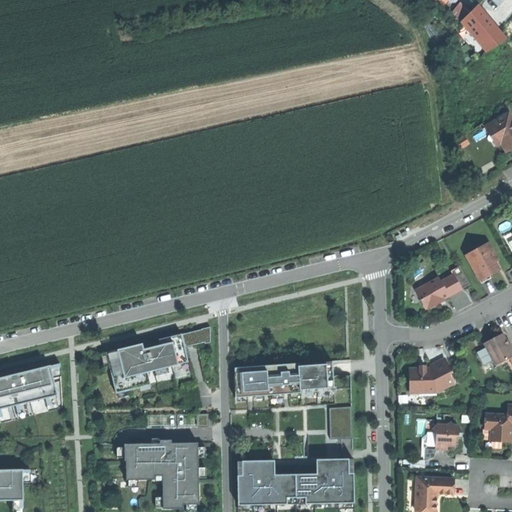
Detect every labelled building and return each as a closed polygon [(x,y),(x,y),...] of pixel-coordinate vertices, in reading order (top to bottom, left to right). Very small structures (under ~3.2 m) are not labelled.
[(485,0),(478,8),(486,16),(498,5),(501,1),(502,0),(485,0)] [(485,17),(486,16),(478,8),(477,7),(462,21),(487,52),(505,41),(485,17)] [(511,119),(508,114),(486,127),(497,146),(501,144),(506,152),(511,148),(511,119)] [(496,244),(473,256),(488,283),(497,278),(507,273),(499,258),(502,257),(496,244)] [(461,277),(469,292),(478,287),(468,268),(459,273),(461,277)] [(453,301),(469,292),(461,277),(448,284),(446,280),(423,293),(432,310),(437,310),(453,301)] [(202,330),(182,335),(185,347),(205,342),(205,343),(210,342),(210,327),(202,329),(202,330)] [(185,347),(182,335),(182,334),(159,340),(160,345),(153,347),(144,349),(142,343),(106,352),(117,394),(139,388),(137,379),(149,376),(148,372),(182,364),(180,353),(186,351),(185,347)] [(484,343),(496,365),(511,356),(511,348),(508,341),(504,342),(503,340),(504,337),(502,334),(492,339),(484,343)] [(479,351),(486,363),(492,359),(486,347),(479,351)] [(439,366),(440,369),(432,369),(425,369),(416,369),(417,389),(440,388),(443,394),(461,386),(456,377),(460,375),(453,360),(439,366)] [(0,421),(64,406),(63,362),(0,376),(0,421)] [(299,364),(234,368),(236,397),(253,396),(301,393),(301,390),(299,366),(299,364)] [(333,364),(299,366),(301,390),(313,389),(334,388),(333,364)] [(351,407),(329,408),(330,438),(352,438),(351,407)] [(209,414),(197,414),(198,427),(209,427),(209,414)] [(511,417),(491,417),(490,432),(497,432),(497,439),(508,439),(508,444),(511,444),(511,417)] [(436,449),(447,449),(447,445),(455,446),(456,436),(456,426),(453,426),(450,423),(448,425),(437,425),(433,429),(436,433),(436,449)] [(171,443),(124,444),(125,461),(126,461),(126,480),(155,479),(155,475),(162,475),(163,509),(183,508),(183,504),(199,504),(198,443),(181,443),(181,448),(176,448),(171,448),(171,443)] [(271,461),(242,462),(242,475),(237,476),(238,505),(354,503),(353,473),(336,474),(335,468),(327,468),(316,468),(316,474),(277,475),(271,475),(271,461)] [(419,461),(419,469),(430,470),(431,461),(419,461)] [(0,500),(9,500),(9,511),(16,511),(26,511),(25,465),(0,466),(0,500)] [(417,478),(415,511),(436,511),(436,494),(453,495),(453,486),(453,479),(417,478)]
